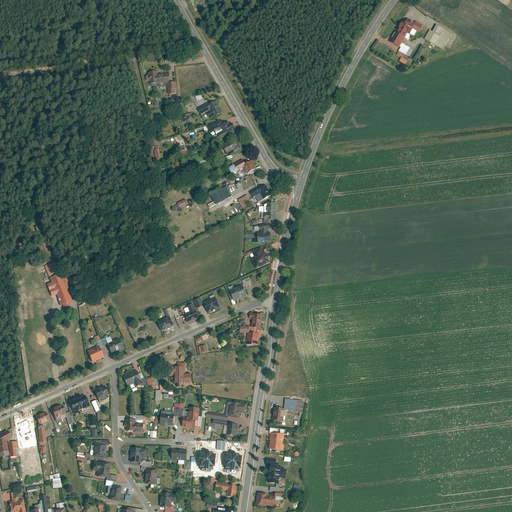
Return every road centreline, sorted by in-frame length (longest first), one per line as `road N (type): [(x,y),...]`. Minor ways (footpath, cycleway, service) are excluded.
road 1 (tertiary): [(173,0),(265,160),(301,182)]
road 2 (secondary): [(243,511),(274,302)]
road 3 (secondary): [(301,182),(329,111),(393,0)]
road 4 (track): [(198,42),(0,74)]
road 5 (residential): [(274,302),(254,303),(113,367)]
road 6 (residential): [(113,367),(0,417)]
road 7 (secondary): [(274,302),(301,182)]
